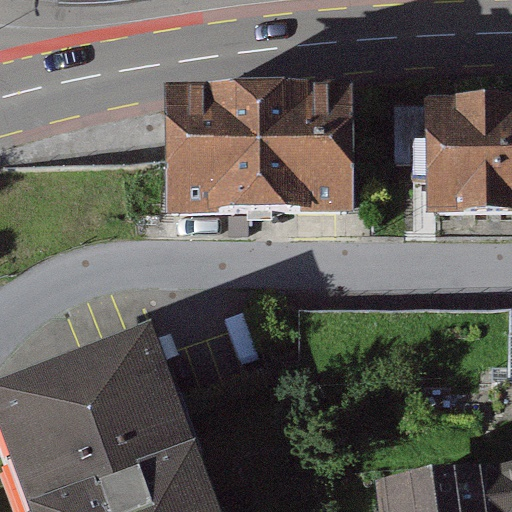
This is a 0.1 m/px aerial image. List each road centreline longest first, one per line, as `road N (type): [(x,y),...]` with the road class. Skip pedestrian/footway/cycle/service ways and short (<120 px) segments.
road 1 (residential): [(0,328),(63,283),(110,267),(511,271)]
road 2 (primary): [(511,34),(286,45),(44,86)]
